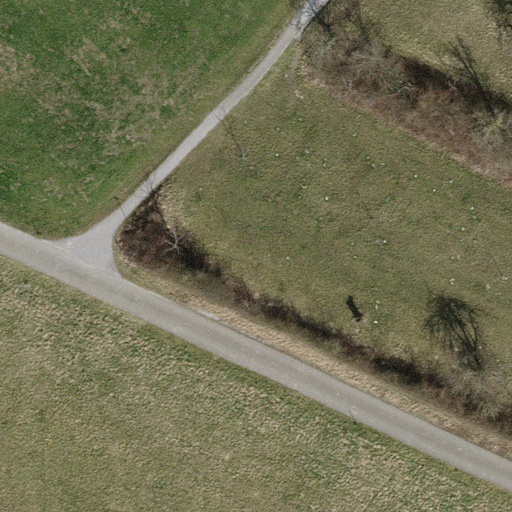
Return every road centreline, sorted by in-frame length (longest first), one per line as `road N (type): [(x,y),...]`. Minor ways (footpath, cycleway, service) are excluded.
road 1 (track): [(511,474),(78,275)]
road 2 (track): [(78,275),(340,0)]
